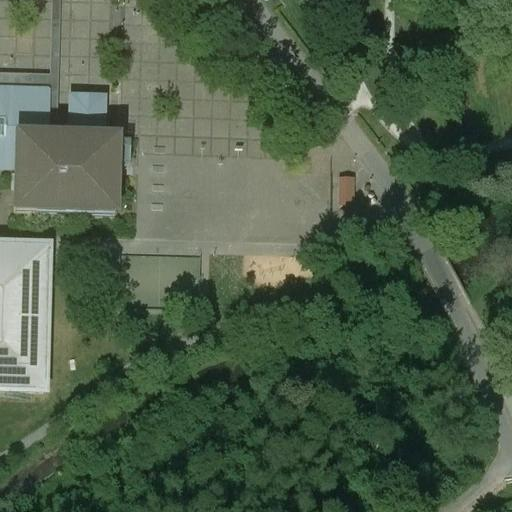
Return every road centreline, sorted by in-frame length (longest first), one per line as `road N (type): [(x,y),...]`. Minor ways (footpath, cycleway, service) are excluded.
road 1 (residential): [(249,0),(419,235)]
road 2 (residential): [(419,235),(472,342),(511,456)]
